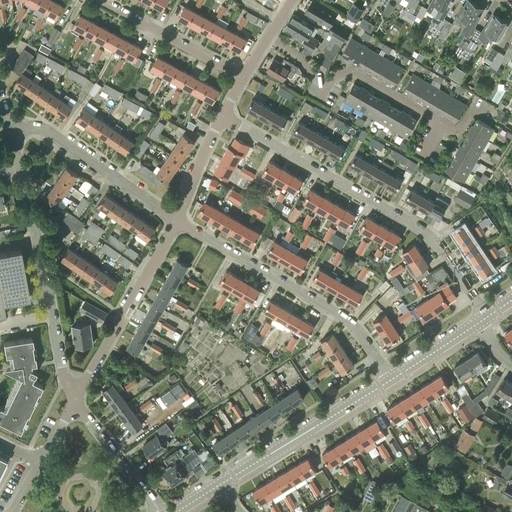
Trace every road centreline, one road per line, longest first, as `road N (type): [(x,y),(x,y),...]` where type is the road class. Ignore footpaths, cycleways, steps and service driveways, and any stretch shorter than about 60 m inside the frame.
road 1 (residential): [(485,318),(425,232),(222,116)]
road 2 (residential): [(390,380),(343,318),(177,220)]
road 3 (residential): [(74,399),(15,167)]
road 4 (residential): [(74,399),(177,220)]
road 5 (secondary): [(390,380),(220,486)]
road 6 (residential): [(177,220),(41,131),(5,129)]
road 7 (residential): [(243,77),(97,0)]
road 8 (residential): [(157,511),(74,399)]
road 9 (residential): [(442,122),(352,70),(330,80)]
